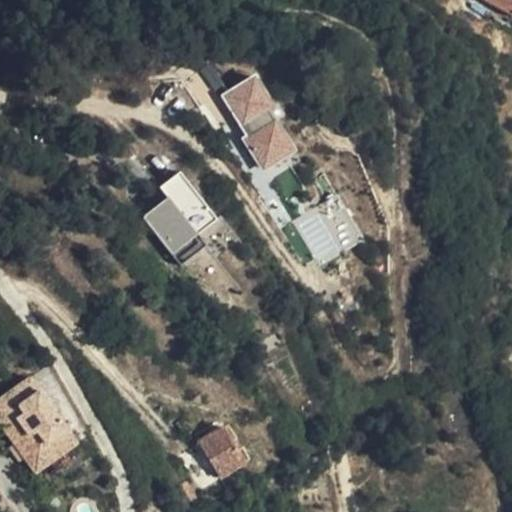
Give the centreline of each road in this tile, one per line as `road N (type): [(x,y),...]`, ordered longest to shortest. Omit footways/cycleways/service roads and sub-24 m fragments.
road 1 (track): [(0,99),(63,96),(148,122),(216,157),(304,283),(331,283),(265,187)]
road 2 (track): [(304,283),(361,364),(401,365),(388,82),(366,34),(330,15)]
road 3 (track): [(126,511),(126,493),(14,294),(44,294),(167,433)]
